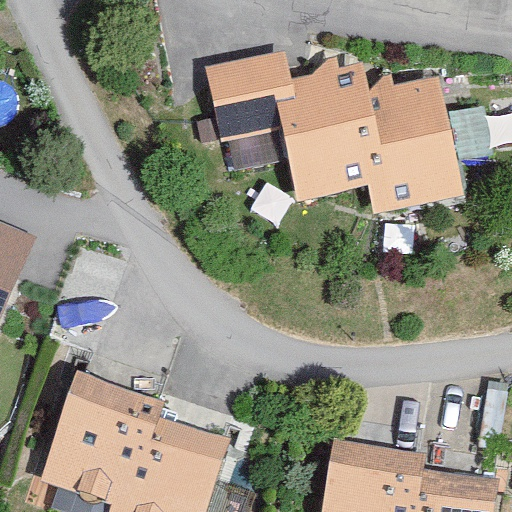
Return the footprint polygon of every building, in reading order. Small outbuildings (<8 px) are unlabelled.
[(280,48),(204,64),(221,141),(277,129),(291,199),(361,184),(367,212),(468,191),(442,69),(366,85),(361,59),(286,75),(280,48)] [(0,332),(39,237),(0,221),(0,332)] [(155,399),(71,371),(37,473),(120,501),(148,411),(155,399)] [(200,511),(225,435),(148,411),(120,501),(116,511),(200,511)] [(419,446),(332,430),(317,511),(409,511),(417,460),(419,446)] [(489,511),(495,471),(417,460),(409,511),(489,511)]
